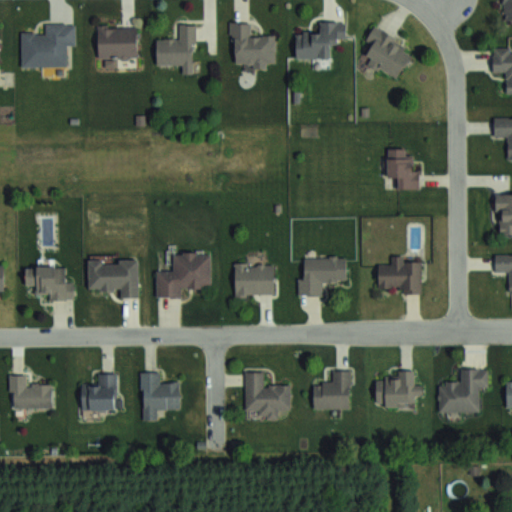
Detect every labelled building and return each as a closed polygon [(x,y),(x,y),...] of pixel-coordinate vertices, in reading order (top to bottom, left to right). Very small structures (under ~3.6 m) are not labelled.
[(511,0),(503,0),(504,21),(511,20),(511,0)] [(345,21),(319,21),(319,31),(295,31),(295,57),(333,57),(333,39),(345,39),(345,21)] [(251,22),(230,22),(229,41),(236,41),(235,65),(276,66),(276,34),(251,34),(251,22)] [(21,67),(66,67),(66,44),(75,44),(75,23),(45,23),(45,32),(21,32),(21,67)] [(391,80),(413,57),(379,23),(364,39),(374,49),(367,56),(391,80)] [(157,39),(157,64),(182,64),(182,73),(195,73),(195,24),(179,24),(179,39),(157,39)] [(98,58),(137,58),(137,26),(98,26),(98,58)] [(493,71),(506,71),(506,92),(511,92),(511,48),(493,49),(493,71)] [(511,116),(494,117),(494,136),(507,136),(507,159),(511,158),(511,116)] [(419,169),(413,169),(413,156),(407,156),(407,147),(388,147),(388,177),(397,177),(397,188),(419,188),(419,169)] [(511,192),(496,193),(496,234),(511,233),(511,192)] [(211,287),(211,251),(170,251),(170,269),(157,269),(157,297),(181,297),(181,287),(211,287)] [(511,253),(495,254),(495,272),(509,272),(509,291),(511,290),(511,253)] [(402,294),(421,294),(421,260),(406,260),(406,255),(391,255),(391,264),(379,264),(379,286),(402,286),(402,294)] [(301,257),(301,295),(323,295),(323,281),(346,282),(346,257),(301,257)] [(138,259),(88,259),(88,289),(121,289),(121,298),(139,298),(138,259)] [(274,264),(234,264),(234,295),(274,295),(274,264)] [(74,299),(74,283),(65,283),(66,267),(26,267),(26,285),(36,285),(36,298),(74,299)] [(479,412),(479,387),(488,387),(488,368),(461,367),(461,381),(439,381),(439,412),(479,412)] [(314,409),(351,408),(350,369),(333,370),(333,381),(313,381),(314,409)] [(141,371),(141,420),(158,419),(158,409),(181,409),(180,380),(160,381),(160,370),(141,371)] [(376,377),(376,405),(418,405),(419,384),(414,384),(415,370),(397,370),(397,378),(376,377)] [(290,410),(291,384),(265,383),(265,371),(245,371),(245,410),(259,410),(259,419),(279,419),(279,410),(290,410)] [(81,409),(117,409),(117,372),(98,372),(98,383),(81,383),(81,409)] [(53,384),(28,384),(28,374),(9,374),(9,408),(53,408),(53,384)]
